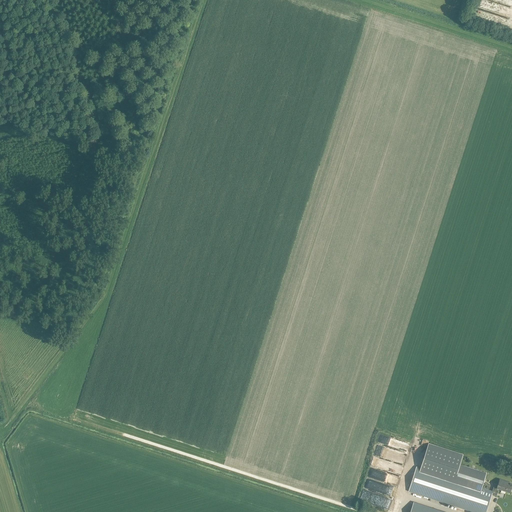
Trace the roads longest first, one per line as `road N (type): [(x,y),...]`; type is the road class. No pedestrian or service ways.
road 1 (track): [(0,424),(90,319),(109,283),(202,0)]
road 2 (track): [(364,0),(511,47)]
